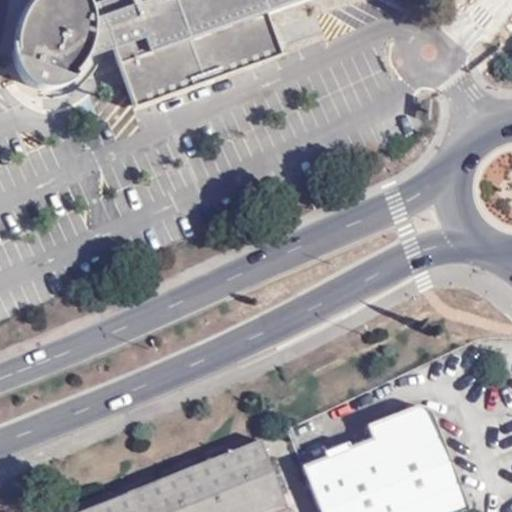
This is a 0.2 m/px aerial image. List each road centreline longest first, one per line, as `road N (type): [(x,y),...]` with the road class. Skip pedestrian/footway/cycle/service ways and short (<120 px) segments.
road 1 (secondary): [(0,439),(295,315),(415,250),(470,242)]
road 2 (secondary): [(446,181),(0,377)]
